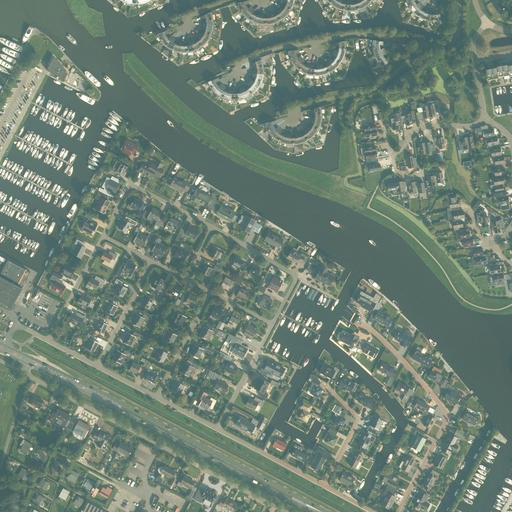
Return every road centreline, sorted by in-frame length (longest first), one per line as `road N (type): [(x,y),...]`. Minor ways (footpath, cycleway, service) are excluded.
road 1 (primary): [(325,511),(31,357)]
road 2 (primary): [(28,363),(312,511)]
road 3 (residential): [(398,511),(448,416),(391,346),(361,323)]
road 4 (residential): [(228,69),(284,46),(344,35),(425,46)]
road 5 (residential): [(290,112),(375,89),(425,46)]
road 6 (unclassified): [(159,445),(23,373)]
road 7 (residential): [(213,226),(131,185),(104,235)]
road 8 (residential): [(275,322),(295,273),(213,226)]
road 9 (unclassified): [(285,511),(159,445)]
road 10 (residential): [(325,484),(358,422),(332,392),(320,413)]
road 11 (residential): [(325,484),(218,428)]
road 12 (residential): [(218,428),(275,322)]
road 13 (residential): [(158,396),(213,289)]
